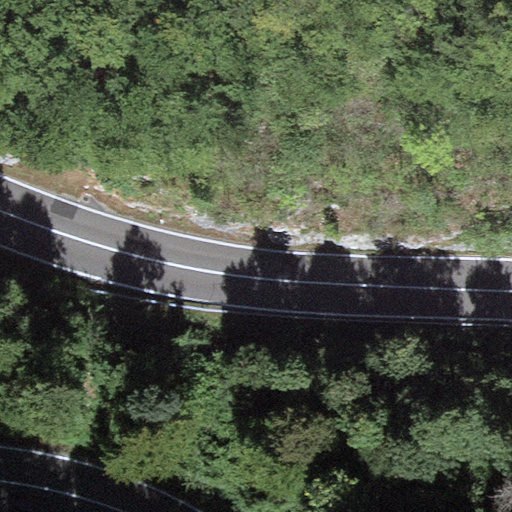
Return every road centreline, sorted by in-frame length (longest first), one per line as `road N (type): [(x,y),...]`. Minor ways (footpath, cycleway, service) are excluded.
road 1 (primary): [(511,291),(243,277),(88,243),(0,210)]
road 2 (primary): [(0,481),(120,511)]
